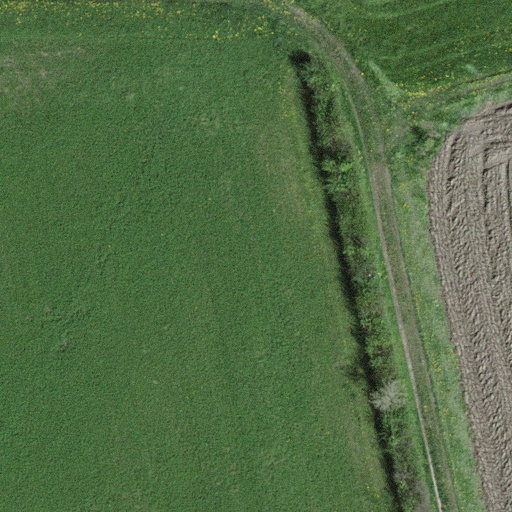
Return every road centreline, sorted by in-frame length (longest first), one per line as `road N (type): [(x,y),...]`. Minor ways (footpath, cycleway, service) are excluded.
road 1 (track): [(179,0),(349,47),(452,511)]
road 2 (track): [(511,83),(431,101),(378,176)]
